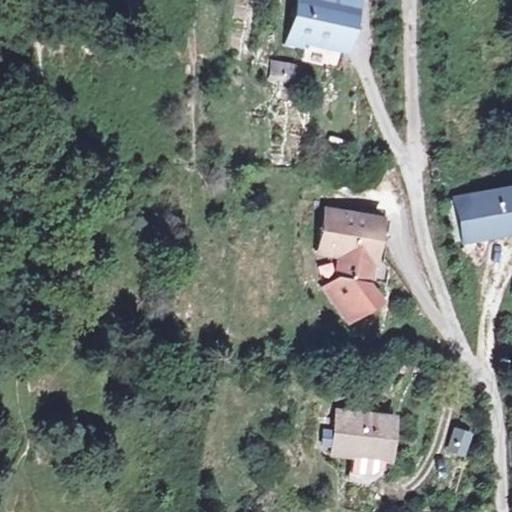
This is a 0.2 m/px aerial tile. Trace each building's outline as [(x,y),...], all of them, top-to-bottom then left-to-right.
[(312,9),(298,59),(311,63),(314,54),(352,63),(363,22),(312,9)] [(268,83),(296,84),(296,63),(269,62),(268,83)] [(511,202),(480,206),(485,244),(511,239),(511,202)] [(348,216),(338,255),(360,261),(385,268),(395,227),(348,216)] [(385,268),(360,261),(354,284),(342,292),(364,325),(392,307),(381,290),(385,268)] [(341,467),(341,470),(362,473),(391,477),(394,477),(399,437),(347,430),(346,437),(341,467)] [(341,467),(346,437),(337,436),(332,465),(341,467)] [(460,438),(454,455),(465,459),(472,442),(460,438)] [(391,477),(362,473),(359,497),(376,500),(389,492),(391,477)]
